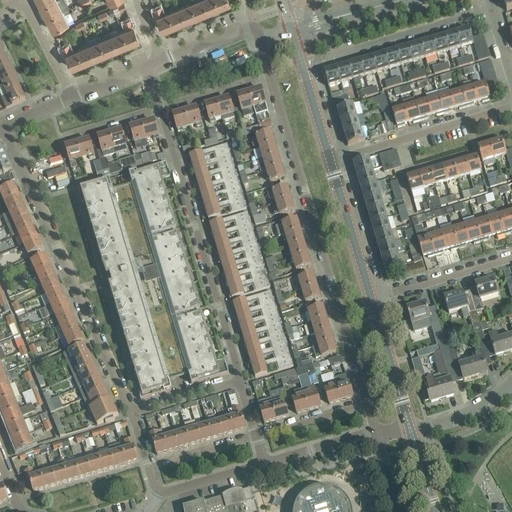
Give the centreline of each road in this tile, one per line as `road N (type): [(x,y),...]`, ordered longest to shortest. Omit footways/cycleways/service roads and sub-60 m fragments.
road 1 (residential): [(376,435),(258,40)]
road 2 (residential): [(131,412),(3,126)]
road 3 (residential): [(240,381),(158,108)]
road 4 (unknown): [(121,179),(184,397)]
road 5 (residential): [(329,160),(511,106)]
road 6 (residential): [(370,298),(511,256)]
road 7 (tertiary): [(370,298),(329,160)]
road 8 (tertiary): [(409,431),(370,298)]
road 9 (tertiary): [(329,160),(291,31)]
road 10 (residential): [(71,97),(28,10),(14,3),(0,11)]
